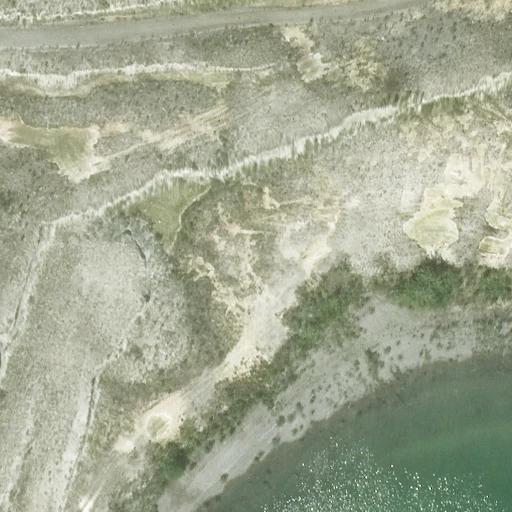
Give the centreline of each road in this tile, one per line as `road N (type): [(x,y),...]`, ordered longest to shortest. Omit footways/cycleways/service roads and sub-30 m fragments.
road 1 (track): [(174,511),(231,448),(330,361),(410,319),(511,304)]
road 2 (track): [(0,38),(73,38),(376,0)]
